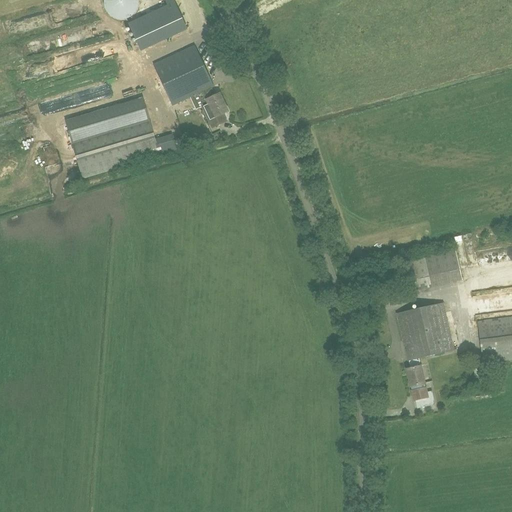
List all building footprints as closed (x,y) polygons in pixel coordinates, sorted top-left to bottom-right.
[(138,7),(139,3),(139,1),(138,0),(104,0),(104,4),(104,7),(106,11),(107,13),(110,16),(113,18),(115,19),(119,20),(121,20),(126,20),(128,19),(130,18),(134,15),(136,13),(138,9),(138,7)] [(160,0),(164,7),(122,24),(133,52),(182,32),(169,0),(160,0)] [(202,107),(206,115),(212,129),(227,122),(223,114),(228,112),(220,94),(215,96),(211,88),(214,86),(195,46),(153,65),(172,106),(198,94),(203,106),(202,107)] [(83,178),(160,155),(143,99),(66,123),(83,178)] [(451,237),(454,246),(462,244),(459,235),(451,237)] [(442,264),(458,260),(455,250),(439,254),(442,264)] [(419,359),(454,351),(443,303),(397,314),(408,361),(409,361),(411,368),(407,369),(411,387),(412,391),(411,391),(414,401),(418,400),(420,408),(435,405),(432,391),(427,393),(426,388),(425,388),(424,384),(421,366),(420,366),(419,359)] [(511,318),(478,322),(483,363),(511,359),(511,318)]
